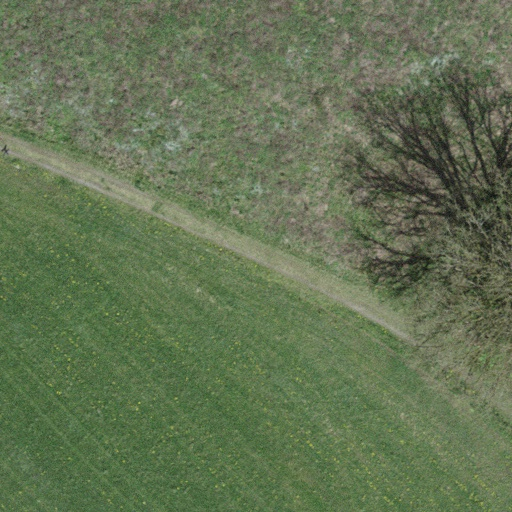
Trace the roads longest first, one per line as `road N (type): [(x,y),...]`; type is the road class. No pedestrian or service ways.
road 1 (track): [(511,404),(407,330),(0,143)]
road 2 (track): [(511,137),(449,156),(371,314)]
